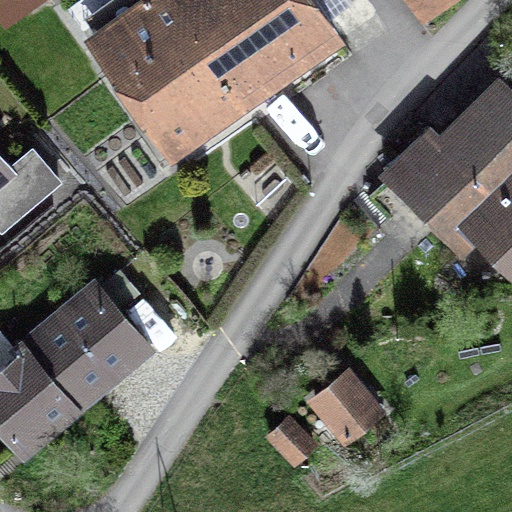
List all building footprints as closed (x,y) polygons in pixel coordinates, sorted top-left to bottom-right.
[(172,141),(335,27),(316,0),(77,0),(75,2),(172,141)] [(449,0),(405,0),(423,21),(449,0)] [(430,117),(377,170),(463,255),(478,241),(511,274),(511,83),(497,69),(439,127),(430,117)] [(11,160),(0,147),(0,230),(1,231),(64,179),(33,142),(11,160)] [(0,367),(0,423),(22,449),(148,344),(98,285),(0,367)] [(343,443),(387,410),(348,360),(304,394),(343,443)] [(264,433),(294,465),(319,443),(289,410),(264,433)]
